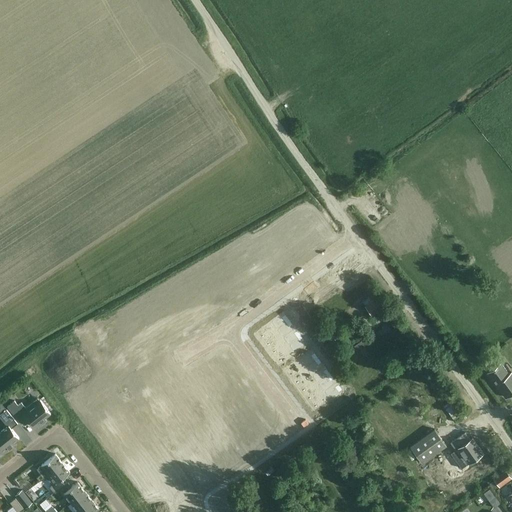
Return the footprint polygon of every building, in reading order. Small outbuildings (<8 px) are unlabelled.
[(381,294),(365,306),(371,316),(388,304),(381,294)] [(272,321),(257,333),(261,338),(276,327),(272,321)] [(322,329),(328,336),(332,334),(326,326),(322,329)] [(278,329),(263,341),(267,346),(282,335),(278,329)] [(363,345),(371,343),(370,335),(362,337),(363,345)] [(284,337),(269,349),(273,354),(288,343),(284,337)] [(290,345),(275,357),(279,362),(294,351),(290,345)] [(301,360),(286,371),(290,377),(305,365),(301,360)] [(511,372),(509,374),(500,362),(487,372),(495,384),(495,383),(505,397),(511,391),(511,372)] [(307,368),(292,379),(296,385),(311,373),(307,368)] [(313,376),(298,387),(302,393),(317,381),(313,376)] [(319,384),(304,395),(308,401),(323,389),(319,384)] [(325,391),(310,403),(314,409),(329,397),(325,391)] [(39,400),(37,397),(28,404),(30,407),(27,409),(21,402),(17,404),(14,400),(7,406),(21,423),(26,419),(34,428),(46,419),(44,417),(50,413),(40,399),(39,400)] [(462,415),(452,400),(443,406),(454,421),(462,415)] [(0,417),(7,426),(0,431),(0,451),(1,454),(9,448),(13,445),(11,443),(19,437),(11,428),(17,423),(6,409),(0,413),(0,417)] [(446,445),(434,429),(410,446),(421,463),(446,445)] [(457,452),(459,450),(468,463),(483,453),(472,437),(470,439),(465,432),(450,442),(457,452)] [(39,481),(45,476),(62,462),(55,453),(36,468),(41,473),(36,477),(39,481)] [(61,486),(64,484),(60,479),(69,472),(62,462),(45,476),(52,485),(50,487),(54,492),(61,486)] [(499,487),(511,478),(505,470),(493,479),(499,487)] [(129,480),(120,488),(128,497),(137,489),(129,480)] [(63,493),(71,502),(85,491),(77,482),(71,487),(67,481),(64,484),(61,486),(65,492),(63,493)] [(25,507),(32,502),(21,490),(15,495),(25,507)] [(71,502),(78,511),(92,499),(85,491),(71,502)] [(37,498),(41,504),(48,498),(44,493),(37,498)] [(496,496),(489,501),(493,508),(500,503),(496,496)] [(15,498),(10,502),(18,511),(23,508),(15,498)] [(78,511),(94,511),(99,509),(92,499),(78,511)]
